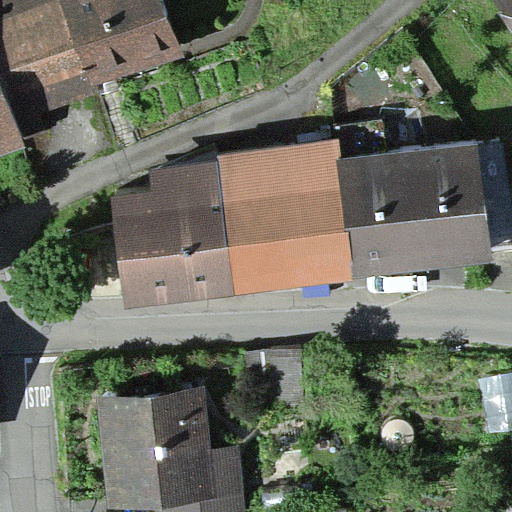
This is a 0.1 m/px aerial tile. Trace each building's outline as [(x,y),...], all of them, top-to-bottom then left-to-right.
[(0,0),(0,55),(16,99),(91,72),(65,0),(0,0)] [(163,0),(65,0),(91,72),(96,87),(183,57),(163,0)] [(511,0),(500,0),(511,17),(511,0)] [(0,158),(34,145),(16,99),(0,55),(0,158)] [(214,154),(215,162),(230,285),(351,271),(337,156),(335,140),(214,154)] [(479,141),(412,147),(425,262),(491,255),(479,141)] [(412,147),(337,156),(351,271),(425,262),(412,147)] [(156,189),(112,194),(125,298),(230,285),(215,162),(153,170),(156,189)] [(300,344),(243,349),(248,407),(304,402),(300,344)] [(212,387),(116,391),(120,503),(154,502),(153,511),(237,511),(236,446),(214,446),(212,387)]
